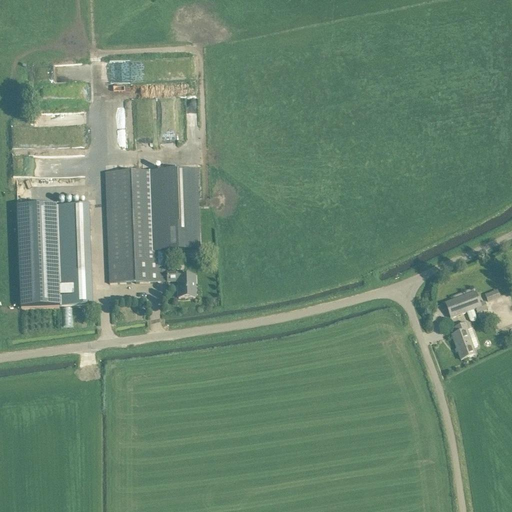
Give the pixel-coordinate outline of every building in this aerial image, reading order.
[(188,115),(199,116),(200,101),(189,100),(188,115)] [(105,174),(110,285),(160,283),(159,268),(167,267),(167,253),(197,251),(194,170),(105,174)] [(39,206),(17,207),(20,308),(44,307),(61,307),(80,306),(80,296),(76,205),(57,206),(39,206)] [(160,283),(178,282),(179,299),(196,299),(195,277),(183,277),(182,272),(167,273),(167,267),(159,268),(160,283)] [(487,283),(491,292),(503,287),(499,278),(487,283)] [(467,313),(470,320),(470,321),(471,322),(472,322),(473,323),(474,323),(474,322),(475,322),(476,321),(476,320),(477,320),(477,319),(477,318),(474,311),(476,310),(478,314),(488,310),(487,306),(486,306),(484,301),(479,303),(475,293),(445,304),(451,319),(467,313)] [(467,324),(464,325),(454,329),(456,335),(452,336),(461,361),(476,355),(473,348),(478,346),(475,338),(470,340),(467,332),(469,331),(467,324)]
